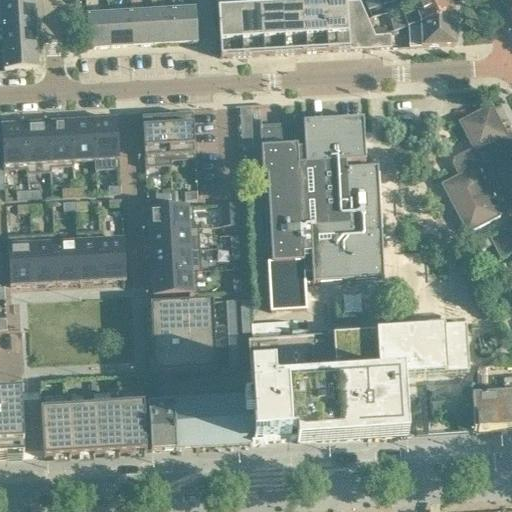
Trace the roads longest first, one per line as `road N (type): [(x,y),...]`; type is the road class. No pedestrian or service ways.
road 1 (residential): [(511,462),(0,492)]
road 2 (residential): [(55,92),(510,66)]
